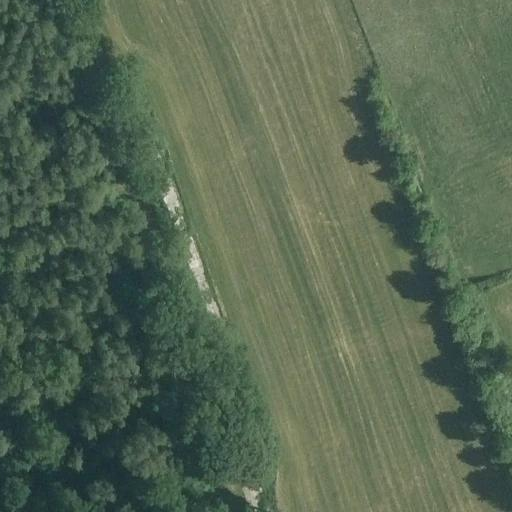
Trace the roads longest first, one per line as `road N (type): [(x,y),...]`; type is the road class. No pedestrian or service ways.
road 1 (track): [(257,511),(67,0)]
road 2 (track): [(0,204),(134,180)]
